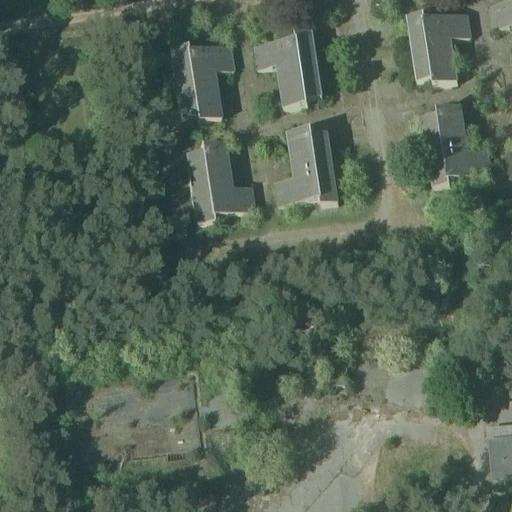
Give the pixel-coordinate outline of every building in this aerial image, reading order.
[(511,33),(511,8),(490,12),(494,36),(511,33)] [(432,86),(433,92),(457,89),(451,46),(471,44),(467,20),(425,26),(424,20),(407,23),(417,89),(432,86)] [(277,73),(283,115),(308,111),(307,106),(322,103),(312,38),(295,40),(296,46),(254,52),(257,76),(277,73)] [(195,123),(196,129),(220,125),(213,79),(233,76),(229,51),(187,57),(186,52),(169,55),(180,125),(195,123)] [(422,124),(433,195),(450,192),(449,187),(491,180),(487,155),(468,159),(461,112),(436,116),(437,122),(422,124)] [(274,188),(278,213),(320,206),(321,212),(338,209),(327,138),(312,141),(311,135),(287,139),(294,185),(274,188)] [(185,160),(196,231),(213,228),(212,222),(254,216),(251,191),(231,194),(224,148),(199,152),(200,158),(185,160)] [(325,388),(345,391),(348,366),(327,364),(325,388)] [(511,432),(487,436),(494,497),(511,495),(511,432)]
